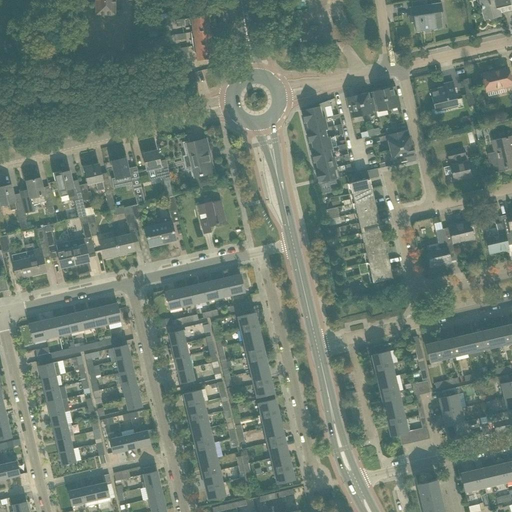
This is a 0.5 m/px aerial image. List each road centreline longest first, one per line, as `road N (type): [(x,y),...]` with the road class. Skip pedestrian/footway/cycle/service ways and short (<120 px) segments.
road 1 (residential): [(0,158),(204,109)]
road 2 (residential): [(310,454),(261,251)]
road 3 (residential): [(39,485),(4,312)]
road 4 (residential): [(171,454),(130,283)]
road 5 (residential): [(359,481),(511,447)]
road 6 (residential): [(434,205),(401,68)]
road 7 (residential): [(171,454),(39,485)]
road 8 (residential): [(130,283),(261,251)]
road 9 (residential): [(4,312),(130,283)]
